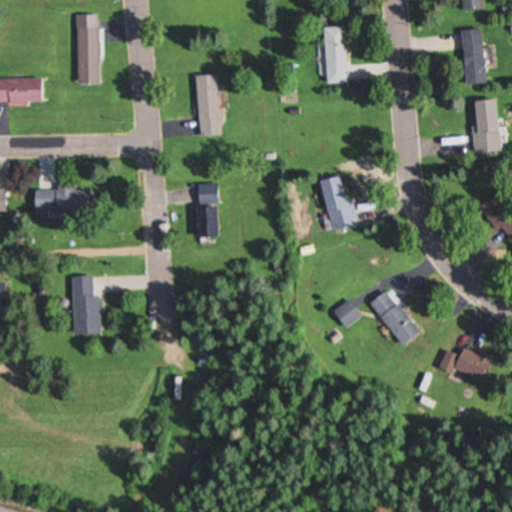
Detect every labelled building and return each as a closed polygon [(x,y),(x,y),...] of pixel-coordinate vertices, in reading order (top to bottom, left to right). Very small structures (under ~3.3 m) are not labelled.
[(480,0),(455,0),(457,14),(482,11),(480,0)] [(345,84),(343,28),(322,28),(323,85),(345,84)] [(75,29),(75,85),(97,85),(97,29),(75,29)] [(459,32),(463,86),(483,85),(479,30),(459,32)] [(193,77),(196,138),(217,137),(215,76),(193,77)] [(42,80),(0,80),(0,104),(42,104),(42,80)] [(497,153),(494,101),(469,102),(472,155),(497,153)] [(330,233),(355,226),(342,176),(317,182),(330,233)] [(196,184),(196,205),(215,205),(215,184),(196,184)] [(56,191),(33,191),(32,218),(91,218),(91,189),(56,189),(56,191)] [(500,230),(506,239),(511,234),(511,210),(499,192),(477,207),(495,234),(500,230)] [(217,207),(193,207),(193,237),(217,237),(217,207)] [(71,336),(96,336),(96,278),(71,278),(71,336)] [(368,304),(400,347),(417,334),(385,292),(368,304)] [(360,317),(347,302),(332,314),(344,329),(360,317)] [(438,367),(478,385),(490,358),(462,345),(457,357),(445,352),(438,367)]
